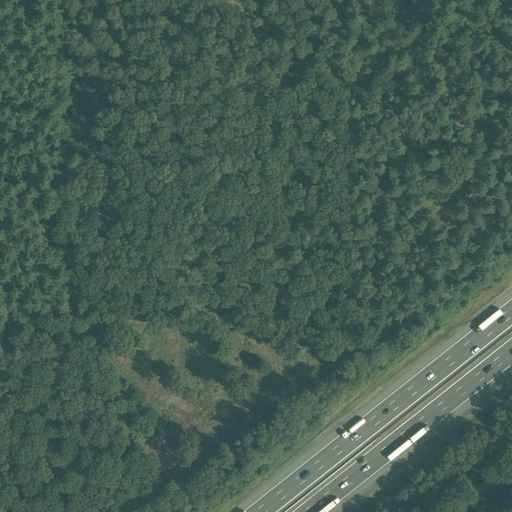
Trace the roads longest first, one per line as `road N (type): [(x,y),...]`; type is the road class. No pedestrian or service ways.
road 1 (track): [(0,307),(345,342),(357,333),(378,276),(511,188)]
road 2 (track): [(127,511),(137,497),(115,371),(80,316),(50,243),(53,163),(69,75),(56,0)]
road 3 (track): [(252,333),(233,0)]
road 4 (motorway): [(511,311),(260,511)]
road 5 (motorway): [(309,511),(511,351)]
road 6 (track): [(0,426),(127,438)]
